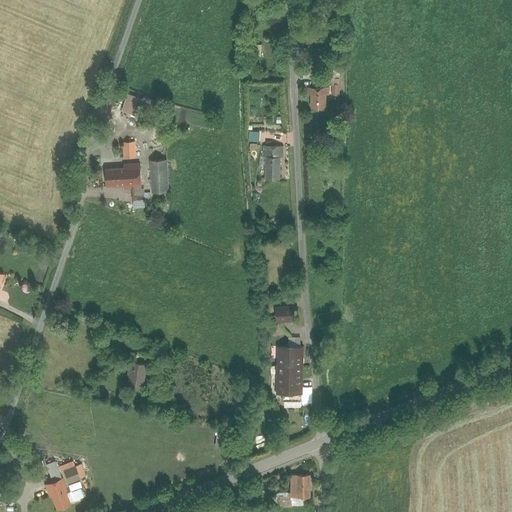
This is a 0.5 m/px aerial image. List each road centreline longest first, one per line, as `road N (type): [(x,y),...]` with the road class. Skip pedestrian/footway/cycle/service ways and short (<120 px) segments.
road 1 (unclassified): [(139,0),(88,142),(77,221),(6,427),(25,511)]
road 2 (unclassified): [(322,442),(290,0)]
road 3 (secondary): [(322,442),(511,367)]
road 4 (secondary): [(150,511),(322,442)]
